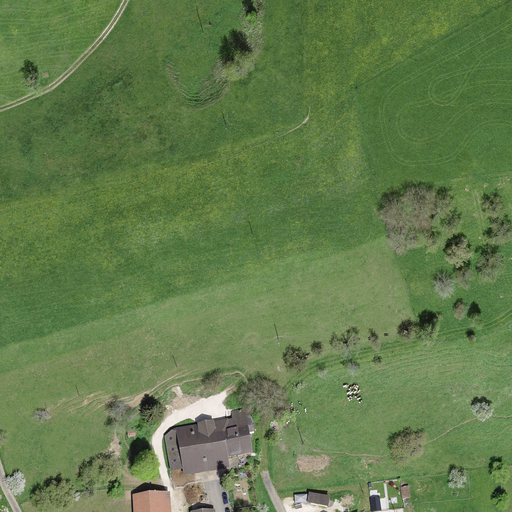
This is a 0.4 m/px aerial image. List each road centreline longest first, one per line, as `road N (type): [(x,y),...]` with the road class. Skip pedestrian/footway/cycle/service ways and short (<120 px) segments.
road 1 (track): [(281,511),(265,442),(280,394),(316,365),(421,337)]
road 2 (track): [(129,0),(76,68),(47,92),(0,110)]
